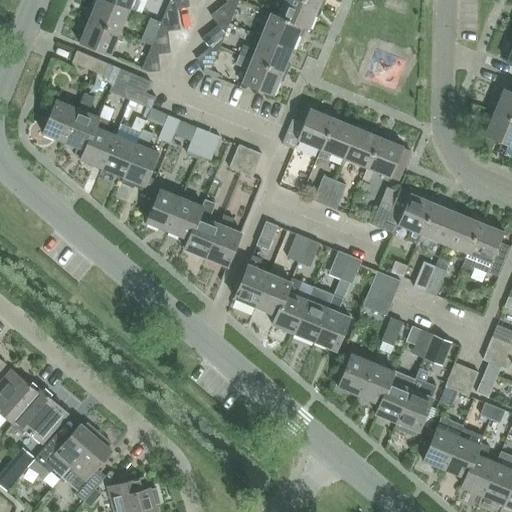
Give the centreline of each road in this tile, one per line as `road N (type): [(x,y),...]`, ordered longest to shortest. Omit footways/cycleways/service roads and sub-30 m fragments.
road 1 (residential): [(332,448),(0,156)]
road 2 (residential): [(195,511),(180,459),(0,306)]
road 3 (residential): [(511,189),(456,166),(440,131),(448,0)]
